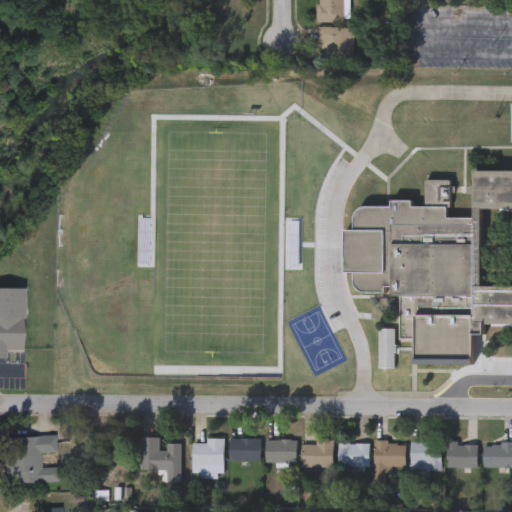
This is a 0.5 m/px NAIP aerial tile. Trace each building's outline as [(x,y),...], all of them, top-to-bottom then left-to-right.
[(345,0),(346,22),(320,22),(320,0),(345,0)] [(321,27),(354,27),(354,58),(321,58),(321,27)] [(511,326),(485,326),(485,334),(472,334),(472,364),(416,364),(416,340),(398,340),(398,292),(355,292),(355,272),(346,272),(346,229),(355,229),(355,205),(391,206),(391,199),(413,199),(413,205),(424,205),(424,179),(450,179),(450,216),(474,216),(474,170),(511,170),(511,326)] [(77,234),(77,209),(87,209),(87,234),(77,234)] [(214,238),(214,211),(226,211),(226,238),(214,238)] [(22,347),(5,347),(5,360),(0,360),(0,286),(23,287),(22,347)] [(8,436),(55,434),(56,452),(40,453),(41,467),(56,466),(57,481),(9,483),(8,436)] [(223,438),(223,478),(192,478),(192,443),(205,443),(205,438),(223,438)] [(259,461),(229,461),(229,438),(259,438),(259,461)] [(161,482),(161,472),(139,472),(139,439),(180,439),(180,482),(161,482)] [(296,440),(296,463),(265,463),(265,440),(296,440)] [(332,467),(301,467),(301,444),(314,444),(314,440),(332,440),(332,467)] [(337,469),(337,442),(368,442),(368,469),(337,469)] [(405,467),(373,467),(373,442),(405,442),(405,467)] [(441,469),(410,469),(410,442),(441,442),(441,469)] [(477,443),(477,467),(447,467),(447,443),(477,443)] [(511,443),(511,467),(483,467),(483,443),(511,443)]
